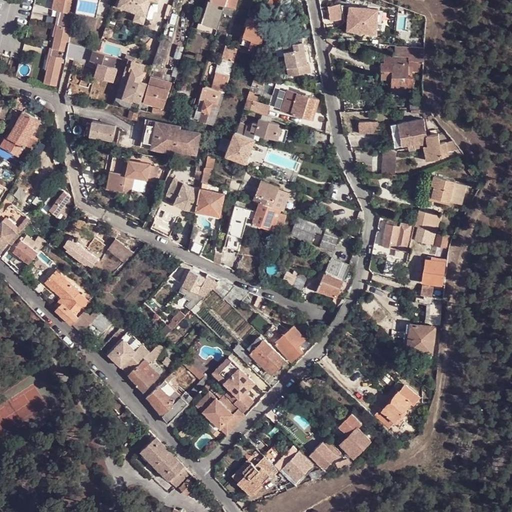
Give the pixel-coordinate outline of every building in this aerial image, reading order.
[(54,0),(51,9),(60,11),(45,83),(58,86),(64,59),(66,59),(71,33),(76,13),(78,0),(54,0)] [(78,0),(76,13),(91,16),(94,0),(78,0)] [(94,0),(91,16),(97,18),(100,0),(94,0)] [(138,0),(117,0),(116,4),(139,12),(143,2),(138,0)] [(205,0),(197,27),(216,33),(223,11),(225,5),(226,0),(205,0)] [(169,17),(173,3),(167,1),(164,11),(163,11),(160,12),(159,14),(159,16),(161,18),(164,18),(166,16),(169,17)] [(341,3),(328,5),(331,20),(343,18),(341,3)] [(225,5),(223,11),(232,14),(235,7),(225,5)] [(378,10),(350,6),(348,21),(355,21),(354,30),(375,33),(378,10)] [(424,14),(418,11),(416,17),(423,20),(424,23),(426,23),(426,18),(426,16),(424,14)] [(91,16),(76,13),(71,33),(87,36),(91,16)] [(250,17),(244,35),(252,38),(250,45),(259,48),(262,41),(265,30),(256,27),(259,19),(250,17)] [(250,45),(252,38),(244,35),(242,43),(250,45)] [(309,63),(305,36),(295,38),(295,42),(284,44),(289,67),(293,66),(295,75),(313,71),(311,62),(309,63)] [(166,48),(168,41),(162,39),(160,46),(166,48)] [(233,63),(237,48),(226,44),(221,59),(222,60),(220,66),(222,67),(220,72),(223,73),(227,61),(233,63)] [(425,47),(395,44),(395,55),(396,55),(410,55),(408,93),(413,93),(413,72),(424,72),(424,61),(415,61),(415,50),(425,51),(425,47)] [(164,55),(166,48),(160,46),(158,53),(164,55)] [(94,50),(91,60),(100,63),(114,67),(117,57),(94,50)] [(424,61),(425,51),(415,50),(415,61),(424,61)] [(396,55),(395,55),(385,55),(385,63),(393,63),(396,64),(396,55)] [(393,93),(408,93),(410,55),(396,55),(396,64),(393,63),(393,74),(392,80),(393,93)] [(112,74),(114,67),(100,63),(91,60),(89,66),(98,68),(98,70),(112,74)] [(216,87),(224,90),(233,63),(227,61),(223,73),(220,72),(216,87)] [(267,76),(269,66),(263,64),(259,62),(256,72),(267,76)] [(393,63),(385,63),(382,63),(382,74),(393,74),(393,63)] [(141,101),(147,82),(141,80),(143,71),(130,67),(127,76),(131,77),(125,97),(134,100),(135,98),(141,101)] [(264,83),(267,76),(256,72),(254,80),(264,83)] [(148,83),(168,89),(170,83),(150,77),(148,83)] [(148,83),(144,101),(155,105),(156,101),(164,103),(167,97),(168,89),(148,83)] [(178,91),(188,94),(189,89),(179,85),(178,91)] [(219,105),(224,90),(216,87),(208,86),(204,100),(219,105)] [(117,96),(119,91),(108,88),(107,90),(106,93),(117,96)] [(247,100),(252,101),(256,90),(250,89),(247,100)] [(295,100),(298,92),(288,89),(282,110),(292,113),(295,100)] [(187,104),(191,95),(188,94),(178,91),(177,90),(173,100),(187,104)] [(319,98),(298,92),(295,100),(292,113),(313,120),(319,98)] [(81,107),(83,98),(64,94),(66,104),(81,107)] [(22,113),(25,110),(29,101),(17,96),(12,105),(11,107),(22,113)] [(199,119),(213,124),(215,119),(219,105),(204,100),(199,119)] [(12,105),(4,101),(0,112),(0,119),(4,121),(11,107),(12,105)] [(426,106),(424,101),(411,101),(410,109),(422,109),(429,109),(426,106)] [(251,116),(253,110),(250,109),(245,107),(243,113),(251,116)] [(125,116),(133,118),(136,110),(127,108),(125,116)] [(41,119),(25,110),(22,113),(8,139),(24,148),(26,144),(32,134),(41,119)] [(157,119),(146,117),(141,145),(152,147),(157,119)] [(279,123),(260,117),(259,122),(256,130),(255,133),(274,138),(279,123)] [(123,124),(101,118),(97,132),(118,139),(123,124)] [(399,122),(403,145),(405,144),(415,143),(427,141),(428,144),(430,159),(442,158),(442,156),(451,154),(451,150),(461,148),(455,142),(454,140),(441,142),(439,133),(426,135),(424,118),(399,122)] [(182,123),(157,119),(152,147),(176,152),(177,150),(181,126),(182,123)] [(360,121),(360,132),(378,132),(378,120),(369,120),(361,120),(360,121)] [(177,150),(197,154),(202,130),(181,126),(177,150)] [(246,162),(254,138),(244,134),(236,132),(235,132),(234,137),(233,137),(226,155),(246,162)] [(32,134),(26,144),(33,149),(39,138),(32,134)] [(3,146),(19,156),(24,148),(8,139),(3,146)] [(395,174),(397,149),(383,148),(381,173),(395,174)] [(207,156),(201,154),(198,165),(205,166),(207,156)] [(202,181),(209,183),(214,156),(207,154),(207,156),(205,166),(203,177),(202,181)] [(153,163),(111,155),(105,187),(130,192),(132,177),(158,182),(160,166),(152,165),(153,163)] [(203,177),(205,166),(198,165),(196,175),(203,177)] [(433,196),(450,201),(451,201),(456,181),(456,180),(434,175),(432,184),(435,185),(433,196)] [(196,210),(201,188),(193,186),(175,178),(168,194),(177,198),(187,203),(185,207),(196,210)] [(261,180),(256,194),(257,194),(275,201),(280,187),(261,180)] [(222,192),(209,189),(210,184),(209,183),(202,181),(201,188),(196,210),(209,212),(209,210),(218,211),(222,192)] [(451,201),(462,203),(466,187),(466,184),(456,181),(451,201)] [(243,183),(239,194),(248,197),(252,186),(243,183)] [(66,203),(73,194),(60,184),(47,201),(53,206),(51,208),(58,213),(57,214),(64,220),(73,209),(66,203)] [(257,194),(256,200),(260,202),(272,206),(275,201),(257,194)] [(185,207),(187,203),(177,198),(175,203),(185,207)] [(253,222),(265,226),(269,215),(274,216),(275,213),(277,208),(272,206),(260,202),(253,222)] [(0,223),(0,245),(2,248),(6,244),(9,247),(14,241),(20,234),(31,219),(15,207),(12,205),(9,206),(6,207),(4,209),(0,214),(0,217),(3,220),(0,223)] [(252,209),(235,205),(226,247),(240,251),(248,217),(250,218),(252,209)] [(419,210),(416,226),(419,226),(434,230),(437,230),(440,214),(419,210)] [(321,244),(327,229),(299,217),(293,233),(321,244)] [(174,227),(156,218),(151,228),(169,237),(174,227)] [(406,249),(411,225),(401,223),(401,222),(388,219),(383,244),(406,249)] [(434,230),(419,226),(417,234),(417,236),(416,238),(431,242),(434,230)] [(342,232),(328,227),(327,229),(321,244),(321,245),(336,250),(342,232)] [(437,244),(440,231),(437,230),(434,230),(431,242),(431,243),(437,244)] [(447,247),(450,234),(446,232),(440,231),(437,244),(437,245),(447,247)] [(39,252),(45,246),(38,240),(36,243),(27,235),(23,240),(39,252)] [(189,250),(201,256),(206,243),(194,237),(189,250)] [(124,262),(134,252),(116,238),(108,249),(124,262)] [(30,264),(39,252),(23,240),(22,239),(18,244),(13,250),(30,264)] [(13,250),(18,244),(14,241),(9,247),(13,250)] [(84,260),(88,255),(79,247),(74,252),(84,260)] [(332,258),(326,271),(345,279),(350,265),(332,258)] [(427,259),(424,281),(435,283),(444,285),(447,262),(444,262),(427,259)] [(196,292),(198,293),(206,277),(191,269),(183,285),(196,292)] [(58,309),(64,303),(71,296),(74,299),(78,294),(81,291),(57,270),(55,273),(45,284),(61,298),(54,306),(58,309)] [(337,296),(345,279),(326,271),(322,280),(318,290),(337,296)] [(302,288),(307,276),(300,273),(298,272),(293,284),(302,288)] [(220,280),(208,273),(206,277),(198,293),(204,297),(213,288),(220,280)] [(307,286),(318,290),(322,280),(312,275),(307,286)] [(236,286),(220,280),(213,288),(225,298),(235,309),(252,293),(236,286)] [(435,283),(424,281),(424,285),(422,294),(425,295),(434,297),(435,283)] [(196,292),(183,285),(179,293),(193,299),(194,298),(199,302),(204,297),(198,293),(196,292)] [(417,301),(425,302),(425,295),(422,294),(418,293),(417,301)] [(443,323),(445,299),(434,297),(425,295),(425,302),(424,303),(432,303),(431,323),(443,323)] [(71,296),(64,303),(77,315),(84,308),(74,299),(71,296)] [(188,305),(192,310),(196,305),(199,302),(194,298),(193,299),(188,305)] [(73,323),(79,318),(79,317),(77,315),(64,303),(58,309),(73,323)] [(200,308),(196,305),(192,310),(195,313),(200,308)] [(104,331),(112,322),(98,308),(89,317),(91,319),(104,331)] [(175,320),(169,325),(170,326),(173,329),(179,323),(186,315),(181,311),(174,319),(175,320)] [(89,317),(84,312),(79,317),(79,318),(86,325),(91,319),(89,317)] [(80,330),(86,325),(79,318),(73,323),(80,330)] [(437,326),(412,322),(412,331),(409,349),(434,352),(437,326)] [(298,330),(302,334),(308,329),(308,328),(305,324),(298,330)] [(162,334),(165,337),(166,337),(173,329),(170,326),(162,334)] [(284,353),(291,360),(303,350),(299,346),(306,339),(302,334),(298,330),(297,328),(288,336),(294,343),(284,353)] [(314,335),(308,329),(302,334),(306,339),(308,341),(314,335)] [(123,336),(124,337),(145,358),(150,353),(127,331),(123,336)] [(274,348),(281,355),(284,353),(294,343),(288,336),(274,348)] [(124,337),(109,354),(130,373),(145,358),(124,337)] [(251,352),(263,340),(260,337),(248,349),(251,352)] [(272,373),(285,359),(281,355),(274,348),(265,339),(263,340),(251,352),(272,373)] [(240,344),(234,349),(248,363),(249,362),(246,359),(251,354),(240,344)] [(157,350),(155,348),(150,353),(145,358),(147,360),(157,350)] [(145,358),(130,373),(145,392),(160,375),(150,365),(151,364),(147,360),(145,358)] [(188,359),(184,362),(193,370),(196,367),(188,359)] [(207,384),(210,380),(196,367),(193,370),(203,380),(207,384)] [(255,402),(246,392),(256,382),(240,367),(223,383),(229,390),(225,394),(238,408),(243,413),(255,402)] [(108,384),(97,372),(84,385),(96,396),(108,384)] [(166,379),(148,395),(169,422),(176,415),(189,402),(187,399),(183,395),(178,390),(170,383),(168,381),(166,379)] [(207,384),(203,380),(189,394),(190,395),(193,397),(207,384)] [(400,392),(376,418),(383,425),(390,431),(396,424),(394,422),(412,403),(415,406),(422,398),(407,384),(400,392)] [(297,405),(308,394),(299,385),(288,395),(297,405)] [(183,395),(187,392),(182,386),(178,390),(183,395)] [(196,405),(227,435),(246,415),(243,413),(238,408),(232,414),(210,392),(196,405)] [(418,418),(425,420),(430,403),(423,402),(418,418)] [(346,432),(340,438),(356,453),(370,439),(359,428),(364,423),(353,412),(340,425),(346,432)] [(145,450),(169,474),(183,461),(159,436),(145,450)] [(326,439),(323,442),(337,455),(341,452),(326,439)] [(324,467),(337,455),(323,442),(322,441),(310,453),(324,467)] [(281,470),(299,451),(294,445),(282,457),(275,465),(278,467),(281,470)] [(275,465),(282,457),(272,448),(265,455),(275,465)] [(281,470),(294,482),(313,464),(299,451),(281,470)] [(265,455),(260,461),(262,464),(272,473),(278,467),(275,465),(265,455)] [(243,472),(253,462),(249,458),(232,475),(239,481),(245,474),(243,472)] [(352,463),(347,459),(341,461),(343,467),(352,463)] [(169,474),(173,479),(187,465),(183,461),(169,474)] [(260,466),(257,463),(255,465),(253,462),(243,472),(245,474),(239,481),(238,482),(251,495),(272,473),(262,464),(260,466)] [(173,479),(179,484),(189,475),(193,472),(187,465),(173,479)] [(278,467),(272,473),(274,475),(281,470),(278,467)] [(313,479),(321,476),(317,469),(310,472),(313,479)]
